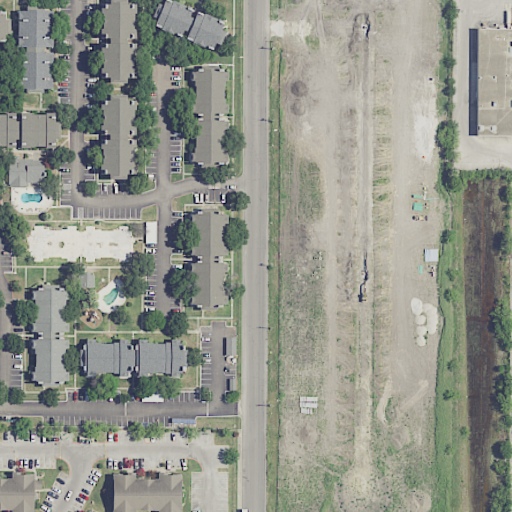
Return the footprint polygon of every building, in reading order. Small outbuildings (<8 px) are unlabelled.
[(136,83),(136,0),(100,0),(100,83),(136,83)] [(159,0),(150,27),(217,50),(228,21),(169,0),(159,0)] [(52,9),(18,10),(18,92),(52,92),(52,49),(52,9)] [(0,40),(9,41),(9,11),(0,10),(0,40)] [(511,136),(479,136),(479,27),(511,27),(511,136)] [(228,165),(228,67),(192,67),(192,165),(228,165)] [(136,94),(99,94),(99,180),(127,180),(127,174),(136,174),(136,94)] [(0,148),(58,148),(58,112),(0,112),(0,148)] [(8,157),(8,186),(43,186),(43,157),(8,157)] [(227,209),(191,209),(190,309),(227,310),(227,209)] [(133,263),(133,225),(28,225),(28,263),(133,263)] [(69,285),(31,285),(31,387),(68,387),(69,285)] [(185,376),(185,339),(82,338),(82,375),(185,376)] [(0,511),(0,474),(33,474),(33,511),(0,511)] [(112,511),(112,474),(181,474),(181,511),(112,511)]
